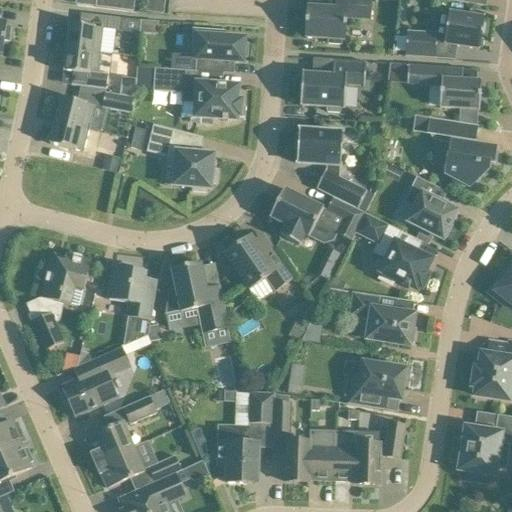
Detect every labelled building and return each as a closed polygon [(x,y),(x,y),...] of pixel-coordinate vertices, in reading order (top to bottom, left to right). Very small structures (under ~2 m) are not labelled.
[(96,0),(96,8),(134,13),(135,0),(96,0)] [(147,0),(147,11),(165,13),(166,0),(147,0)] [(372,0),(335,0),(335,10),(307,8),(305,39),(329,41),(328,44),(341,45),(341,41),(345,42),(347,19),(371,21),(372,0)] [(449,14),(444,45),(480,51),(485,19),(449,14)] [(109,18),(107,30),(121,32),(123,19),(109,18)] [(0,23),(0,54),(3,55),(5,42),(9,42),(11,28),(6,27),(7,24),(0,23)] [(66,49),(101,53),(104,29),(69,25),(66,49)] [(235,63),(243,63),(243,58),(247,58),(248,45),(244,45),(245,39),(223,38),(223,32),(193,30),(191,56),(195,57),(194,73),(199,73),(234,75),(235,63)] [(437,45),(438,36),(438,34),(408,32),(406,58),(436,60),(437,45)] [(101,53),(66,49),(63,73),(62,86),(106,91),(108,75),(98,74),(101,53)] [(346,86),(364,87),(366,63),(334,61),(333,77),(302,75),(300,107),(326,109),(327,113),(339,114),(341,110),(344,110),(346,86)] [(409,67),(407,85),(441,87),(440,109),(461,110),(478,111),(480,111),(482,83),(462,82),(463,71),(462,70),(410,66),(410,67),(409,67)] [(194,73),(155,70),(145,69),(144,89),(153,89),(153,92),(183,94),(183,102),(197,103),(196,118),(198,118),(197,125),(211,126),(212,119),(222,120),(222,122),(228,122),(228,120),(235,120),(236,116),(239,117),(240,103),(237,102),(238,88),(198,85),(199,73),(194,73)] [(132,113),(134,98),(105,93),(103,108),(132,113)] [(56,122),(89,130),(95,107),(61,98),(56,122)] [(461,110),(459,124),(477,127),(478,111),(461,110)] [(415,117),(412,132),(428,135),(431,119),(415,117)] [(431,119),(428,135),(431,134),(433,141),(452,144),(449,158),(448,158),(445,176),(470,188),(488,171),(490,165),(493,165),(496,149),(470,145),(470,141),(475,142),(477,127),(459,124),(431,119)] [(84,153),(89,130),(56,122),(50,145),(84,153)] [(181,148),(184,134),(153,126),(146,153),(167,158),(166,168),(175,169),(174,186),(194,188),(193,193),(206,194),(206,189),(210,189),(211,184),(215,184),(217,172),(212,171),(213,156),(180,153),(181,148)] [(147,149),(150,132),(136,129),(132,147),(147,149)] [(296,135),(295,149),(298,149),(297,164),(326,166),(326,171),(316,190),(333,199),(357,211),(365,214),(375,195),(340,178),(343,134),(299,131),(299,136),(296,135)] [(103,170),(116,174),(119,163),(105,159),(103,170)] [(416,178),(404,203),(415,209),(408,223),(421,229),(416,240),(429,246),(434,236),(443,240),(444,237),(446,239),(452,227),(450,226),(457,212),(442,205),(447,193),(416,178)] [(284,190),(270,219),(285,226),(280,237),(299,246),(304,236),(309,238),(317,223),(327,228),(333,216),(344,222),(337,235),(351,242),(355,235),(366,215),(365,214),(357,211),(333,199),(327,211),(284,190)] [(366,215),(355,235),(378,246),(375,253),(387,259),(381,273),(382,274),(380,280),(392,286),(395,280),(404,284),(403,287),(409,289),(410,287),(416,290),(418,287),(422,288),(428,276),(424,274),(431,261),(396,244),(401,232),(366,215)] [(274,293),(295,279),(274,249),(264,256),(251,237),(244,241),(241,239),(231,246),(231,250),(225,255),(249,291),(265,280),(274,293)] [(49,266),(41,299),(70,306),(71,304),(79,306),(83,291),(84,291),(91,262),(84,260),(85,257),(74,254),(73,257),(66,256),(65,260),(55,258),(53,267),(49,266)] [(181,313),(197,310),(202,336),(227,330),(229,330),(220,286),(206,289),(201,264),(171,270),(176,291),(170,292),(170,291),(169,290),(165,316),(166,316),(166,315),(181,312),(181,313)] [(114,268),(109,300),(129,304),(127,318),(151,322),(158,282),(144,280),(145,273),(132,271),(133,267),(118,265),(117,268),(114,268)] [(505,274),(490,293),(506,306),(509,302),(511,304),(511,271),(508,277),(505,274)] [(334,279),(328,289),(342,292),(346,285),(334,279)] [(380,297),(352,293),(342,292),(328,289),(327,298),(351,302),(349,318),(370,322),(369,327),(377,328),(375,341),(410,346),(410,345),(414,346),(417,330),(412,329),(414,316),(378,310),(380,297)] [(51,314),(34,322),(49,358),(56,355),(53,348),(64,343),(51,314)] [(309,326),(298,320),(289,337),(300,343),(309,326)] [(227,330),(202,336),(206,351),(230,346),(227,330)] [(128,346),(123,348),(126,357),(152,345),(148,337),(143,339),(128,346)] [(511,343),(507,343),(505,358),(481,355),(479,370),(475,369),(472,387),(476,388),(475,396),(509,402),(511,385),(511,343)] [(69,404),(74,417),(118,398),(109,376),(131,367),(123,348),(73,370),(78,382),(62,389),(64,393),(61,396),(65,404),(69,404)] [(348,406),(386,412),(388,399),(401,401),(406,370),(362,363),(360,378),(353,377),(348,406)] [(275,403),(275,394),(250,394),(249,419),(274,419),(275,403)] [(150,398),(123,409),(130,426),(157,415),(150,398)] [(311,401),(311,412),(319,412),(320,401),(311,401)] [(290,404),(275,403),(274,419),(273,428),(289,428),(290,404)] [(348,412),(348,421),(358,422),(359,412),(348,412)] [(511,418),(498,416),(495,433),(466,428),(459,471),(465,472),(464,480),(488,484),(489,475),(495,476),(500,444),(511,446),(511,418)] [(0,454),(21,445),(19,440),(22,438),(17,426),(13,427),(11,422),(0,426),(0,454)] [(95,465),(134,448),(123,423),(86,439),(92,453),(90,454),(95,465)] [(356,485),(379,486),(380,473),(380,458),(380,456),(384,457),(400,460),(405,427),(389,424),(386,445),(358,444),(356,483),(356,485)] [(219,459),(219,467),(227,467),(227,478),(226,483),(247,484),(254,484),(257,484),(257,482),(257,479),(259,430),(246,429),(220,429),(220,443),(219,459)] [(332,482),(334,432),(310,431),(309,442),(310,442),(308,481),(309,481),(332,482)] [(359,433),(358,433),(334,432),(332,482),(356,483),(358,444),(359,433)] [(308,481),(310,442),(309,442),(287,442),(287,455),(286,455),(286,470),(286,483),(309,483),(309,481),(308,481)] [(0,483),(31,469),(29,464),(33,462),(27,449),(23,451),(21,445),(0,454),(0,483)] [(134,448),(95,465),(100,476),(102,476),(108,489),(144,473),(134,448)] [(175,457),(149,469),(155,483),(176,474),(181,471),(175,457)] [(219,459),(203,466),(207,476),(211,484),(227,478),(227,467),(219,467),(219,459)] [(181,471),(176,474),(181,485),(190,481),(191,483),(207,476),(203,466),(201,462),(181,471)] [(121,498),(118,500),(118,501),(123,511),(121,511),(170,511),(167,505),(186,497),(181,485),(176,474),(155,483),(137,491),(121,498)]
